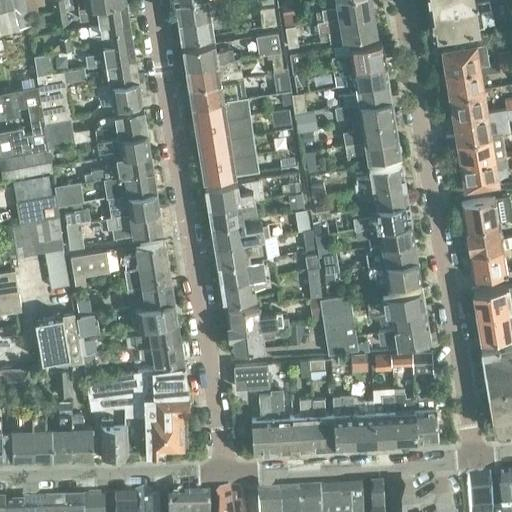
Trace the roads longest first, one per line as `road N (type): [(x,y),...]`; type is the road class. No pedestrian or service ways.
road 1 (residential): [(229,476),(151,0)]
road 2 (residential): [(475,464),(400,0)]
road 3 (residential): [(475,464),(229,476)]
road 4 (residential): [(229,476),(0,481)]
